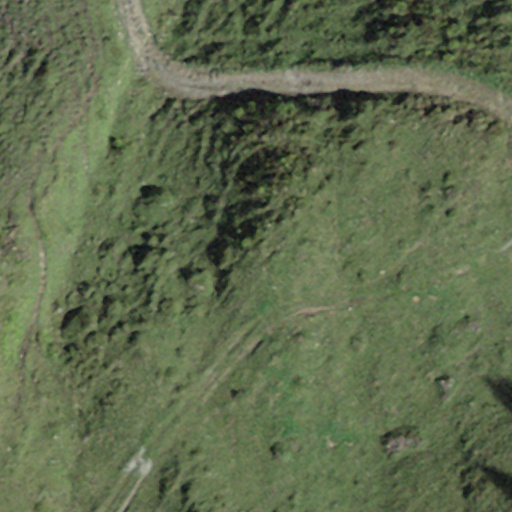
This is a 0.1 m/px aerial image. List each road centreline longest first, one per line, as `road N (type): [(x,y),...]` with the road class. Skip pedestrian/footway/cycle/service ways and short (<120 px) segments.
road 1 (track): [(511,250),(497,262),(388,295),(309,306),(259,328),(111,511)]
road 2 (track): [(132,0),(146,57),(197,90),(414,85),(511,113)]
